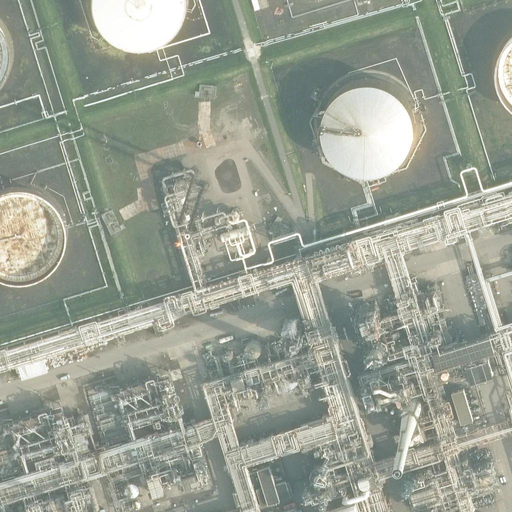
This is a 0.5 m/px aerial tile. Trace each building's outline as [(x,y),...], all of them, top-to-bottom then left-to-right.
[(184,0),(90,0),(90,1),(91,5),(93,13),(95,19),(98,22),(100,26),(103,29),(107,33),(110,35),(117,39),(125,42),(131,43),(135,44),(139,44),(145,43),(153,41),(157,39),(162,36),(169,31),(173,27),(176,23),(180,16),(182,11),(183,6),(184,1),(184,0)] [(11,52),(10,47),(9,42),(7,34),(5,29),(2,25),(1,23),(0,21),(0,81),(2,79),(5,75),(7,70),(8,66),(9,61),(10,57),(11,52)] [(511,35),(511,36),(506,43),(503,47),(501,51),(499,56),(498,60),(497,65),(497,69),(497,74),(498,78),(499,83),(500,88),(502,91),(505,96),(510,102),(511,104),(511,35)] [(418,124),(417,119),(417,115),(416,111),(414,105),(412,101),(409,96),(406,93),(403,90),(396,84),(390,81),(387,79),(379,77),(375,77),(370,76),(366,77),(361,77),(354,79),(351,81),(345,84),(340,87),(338,90),(334,93),(332,96),(329,101),(327,105),(326,109),(324,114),(324,119),(323,124),(324,129),(324,133),(327,141),(329,146),(331,150),(333,153),(337,157),(341,160),(344,163),(351,167),(355,168),(360,170),(364,170),(370,171),(378,170),(383,169),(387,168),(393,165),(397,163),(400,160),(404,157),(408,153),(410,150),(412,146),(414,142),(416,134),(417,129),(418,124)] [(64,231),(64,226),(63,221),(61,213),(59,208),(57,205),(54,202),(51,198),(45,192),(41,190),(36,188),(32,186),(28,185),(24,184),(19,183),(15,183),(10,184),(6,185),(0,187),(0,186),(0,274),(5,276),(11,277),(15,278),(19,278),(25,277),(33,275),(37,273),(41,271),(45,268),(49,265),(53,262),(56,257),(60,250),(62,245),(63,240),(64,236),(64,231)] [(244,252),(258,248),(248,213),(241,215),(239,208),(216,214),(219,223),(214,224),(215,230),(219,229),(221,238),(232,235),(233,241),(238,240),(239,246),(242,245),(244,252)] [(276,222),(270,232),(284,240),(290,231),(276,222)] [(152,325),(156,336),(163,334),(159,323),(152,325)] [(121,370),(125,381),(129,380),(126,368),(121,370)] [(157,375),(134,382),(136,387),(158,380),(157,375)] [(473,420),(464,388),(451,392),(461,423),(473,420)] [(151,395),(139,398),(140,403),(145,402),(152,399),(151,395)] [(160,409),(157,398),(152,399),(155,411),(160,409)] [(155,411),(152,399),(145,402),(149,413),(155,411)] [(145,402),(140,403),(144,414),(149,413),(145,402)] [(256,489),(262,506),(290,497),(290,496),(294,495),(290,481),(286,482),(286,481),(275,484),(269,465),(257,469),(262,487),(256,489)] [(179,473),(184,489),(201,483),(195,467),(179,473)] [(483,494),(506,488),(501,468),(478,474),(483,494)] [(154,499),(166,496),(161,477),(149,481),(154,499)] [(125,501),(138,498),(135,485),(122,488),(125,501)] [(360,511),(357,498),(320,510),(320,511),(360,511)]
